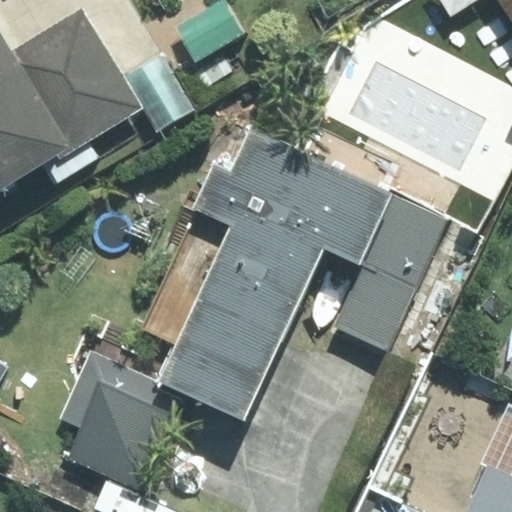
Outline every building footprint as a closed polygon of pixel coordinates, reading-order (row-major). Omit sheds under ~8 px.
[(0,0),(0,193),(155,100),(95,2),(35,38),(11,0),(0,0)] [(238,0),(220,0),(185,21),(207,58),(256,28),(238,0)] [(172,124),(208,103),(174,47),(138,68),(172,124)] [(460,213),(267,123),(248,164),(234,157),(211,206),(253,225),(182,378),(271,420),(320,314),(396,350),(460,213)] [(98,346),(66,414),(91,425),(79,451),(158,487),(192,411),(167,400),(175,382),(98,346)] [(511,511),(511,463),(501,458),(476,511),(511,511)]
